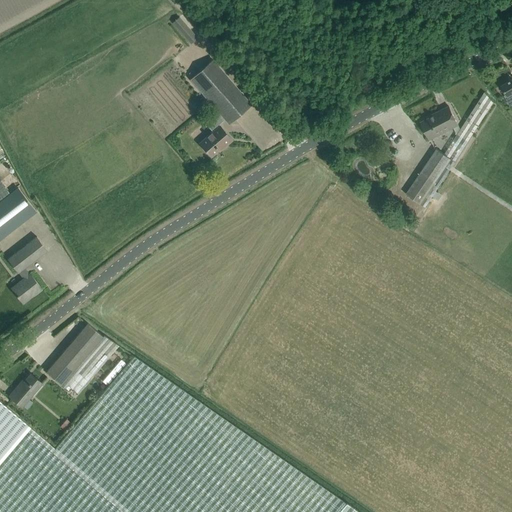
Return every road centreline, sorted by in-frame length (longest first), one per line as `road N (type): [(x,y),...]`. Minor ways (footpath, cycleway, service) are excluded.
road 1 (unclassified): [(0,358),(151,241),(265,171),(429,81),(511,46)]
road 2 (unknown): [(0,242),(41,223),(80,296)]
